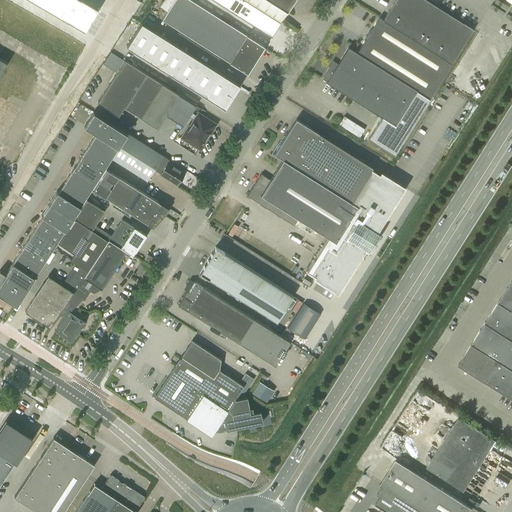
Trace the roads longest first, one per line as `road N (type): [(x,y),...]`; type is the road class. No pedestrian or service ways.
road 1 (unclassified): [(79,400),(334,0)]
road 2 (primary): [(511,116),(262,507)]
road 3 (primary): [(285,511),(511,153)]
road 4 (tertiary): [(209,511),(79,400)]
road 5 (unknown): [(251,131),(119,43)]
